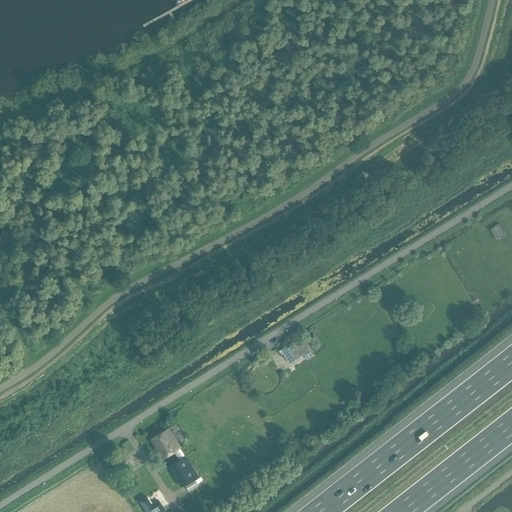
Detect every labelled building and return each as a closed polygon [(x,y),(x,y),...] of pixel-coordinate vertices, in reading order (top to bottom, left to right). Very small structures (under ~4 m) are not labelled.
[(497,240),(505,234),(498,224),(490,229),(497,240)] [(303,338),(280,351),(288,364),(303,355),(306,361),(314,356),(311,351),(303,338)] [(167,430),(151,440),(162,459),(173,452),(178,449),(167,430)] [(179,461),(172,465),(177,475),(174,477),(180,487),(192,479),(196,476),(184,457),(184,458),(178,449),(173,452),(179,461)] [(195,481),(184,487),(187,492),(198,486),(197,484),(195,481)] [(151,506),(144,510),(145,511),(163,511),(164,511),(158,502),(151,506)]
